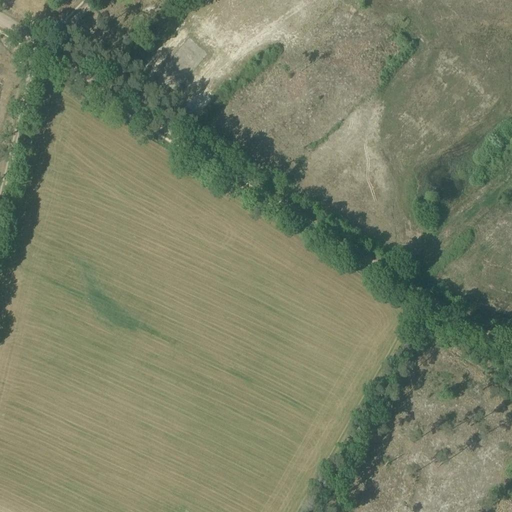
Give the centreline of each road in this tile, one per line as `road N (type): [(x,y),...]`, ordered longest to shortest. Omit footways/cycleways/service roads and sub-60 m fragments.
road 1 (track): [(511,353),(43,50)]
road 2 (track): [(38,56),(0,195)]
